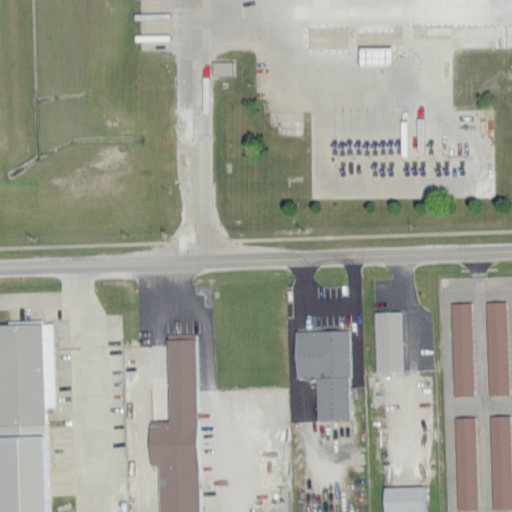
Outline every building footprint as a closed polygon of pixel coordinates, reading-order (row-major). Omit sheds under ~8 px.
[(390,64),(390,46),(357,45),(357,64),(390,64)] [(211,73),(231,73),(231,60),(211,60),(211,73)] [(505,300),(485,301),(488,394),(508,393),(505,300)] [(473,395),(470,301),(450,302),(452,395),(473,395)] [(402,370),(401,310),(373,311),(374,371),(402,370)] [(0,511),(48,511),(46,406),(54,406),(52,321),(0,321),(0,511)] [(349,418),(347,329),(293,330),(294,377),(314,376),(316,419),(349,418)] [(197,511),(194,333),(165,333),(167,421),(147,421),(148,464),(157,464),(158,511),(197,511)] [(511,508),(509,414),(489,415),(491,509),(511,508)] [(474,416),(454,416),(456,510),(476,509),(474,416)] [(424,511),(424,485),(382,486),(382,511),(424,511)]
